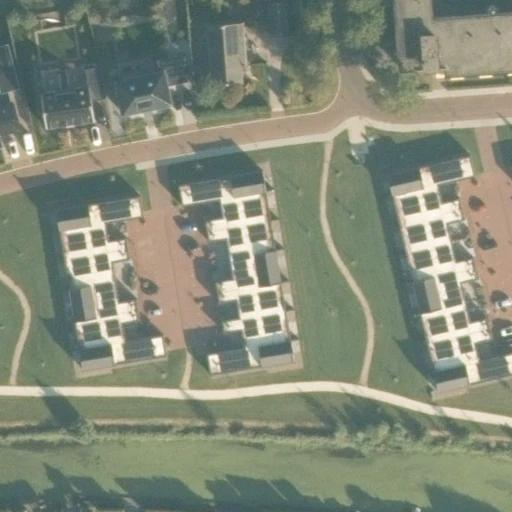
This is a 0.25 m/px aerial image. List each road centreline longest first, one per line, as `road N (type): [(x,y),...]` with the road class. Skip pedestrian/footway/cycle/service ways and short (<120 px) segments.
road 1 (residential): [(184,342),(151,147)]
road 2 (residential): [(362,93),(311,120),(204,137)]
road 3 (residential): [(0,184),(151,147)]
road 4 (residential): [(478,105),(511,249)]
